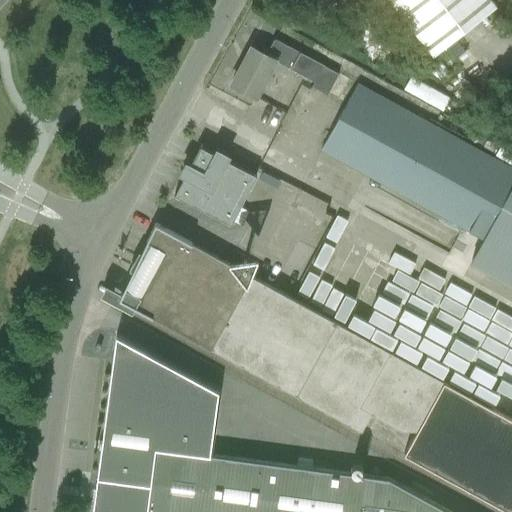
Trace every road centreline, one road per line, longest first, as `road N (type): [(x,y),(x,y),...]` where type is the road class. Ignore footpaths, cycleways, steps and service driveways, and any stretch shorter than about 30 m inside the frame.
road 1 (unknown): [(88,298),(481,511)]
road 2 (unknown): [(186,85),(402,249),(511,308)]
road 3 (unclassified): [(45,511),(101,239)]
road 4 (unclassified): [(101,239),(233,0)]
